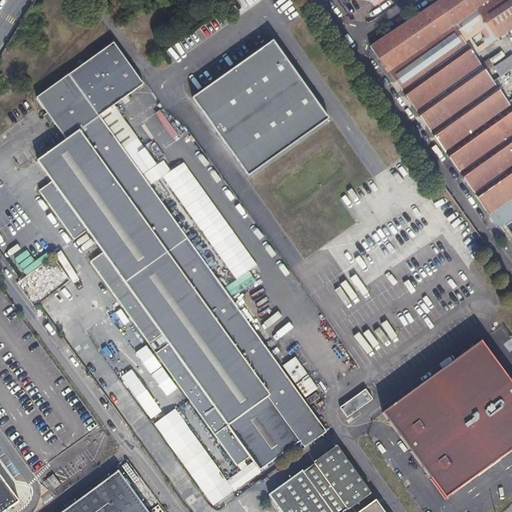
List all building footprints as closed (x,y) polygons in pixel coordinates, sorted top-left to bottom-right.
[(511,0),(445,0),(370,50),(446,156),(511,112),(511,95),(471,37),(495,20),(508,40),(511,37),(511,0)] [(275,42),(192,98),(246,177),(329,121),(275,42)] [(301,442),(306,449),(330,432),(132,169),(95,120),(138,87),(111,48),(107,47),(32,104),(62,143),(33,166),(46,185),(34,195),(70,243),(81,233),(99,256),(87,266),(146,347),(158,337),(163,345),(152,354),(236,468),(250,458),(261,472),(301,442)] [(511,112),(446,156),(501,231),(508,226),(511,223),(511,112)] [(511,384),(483,342),(383,412),(443,497),(511,448),(511,384)] [(326,400),(305,370),(293,378),(315,408),(326,400)] [(342,406),(350,418),(375,399),(367,388),(342,406)] [(386,511),(379,502),(377,503),(372,494),(373,493),(340,446),(272,495),(284,511),(386,511)] [(144,511),(115,471),(60,511),(144,511)] [(0,480),(0,511),(2,511),(16,503),(0,480)]
